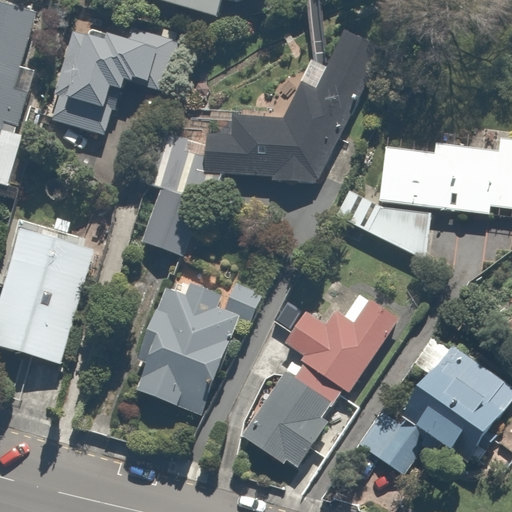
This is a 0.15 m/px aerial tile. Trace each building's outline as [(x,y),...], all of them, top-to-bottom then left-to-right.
[(87,0),(233,45),(242,15),(279,26),(287,0),(87,0)] [(21,90),(43,18),(0,4),(0,188),(22,196),(39,141),(24,136),(37,95),(21,90)] [(173,98),(190,35),(176,31),(138,21),(133,38),(56,17),(46,56),(61,60),(45,119),(112,138),(121,103),(140,89),(173,98)] [(207,167),(174,158),(162,194),(218,211),(226,186),(322,192),(386,62),(348,41),(320,97),(306,90),(286,130),(237,126),(235,146),(209,146),(207,167)] [(440,154),(388,150),(383,206),(497,216),(497,210),(511,211),(511,139),(506,139),(505,153),(440,147),(440,154)] [(81,239),(17,222),(11,245),(21,248),(0,325),(0,360),(68,379),(111,223),(87,216),(81,239)] [(144,368),(149,370),(141,396),(202,415),(209,392),(220,396),(234,350),(244,353),(253,322),(260,324),(272,285),(235,273),(226,301),(191,290),(189,295),(168,289),(161,313),(144,368)] [(288,354),(307,365),(365,397),(410,316),(367,292),(350,324),(336,316),(330,327),(310,316),(288,354)] [(511,391),(435,339),(358,451),(405,484),(429,448),(485,486),(498,467),(511,476),(511,391)] [(335,408),(293,378),(246,444),(285,472),(295,459),(308,468),(336,430),(325,422),(335,408)]
